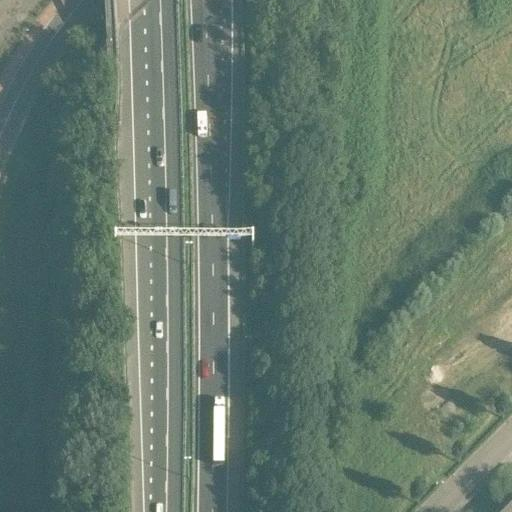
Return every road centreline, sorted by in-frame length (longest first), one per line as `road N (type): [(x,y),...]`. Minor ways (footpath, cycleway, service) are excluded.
road 1 (motorway): [(211,511),(202,0)]
road 2 (motorway): [(158,0),(165,511)]
road 3 (tertiary): [(0,136),(25,82),(85,0)]
